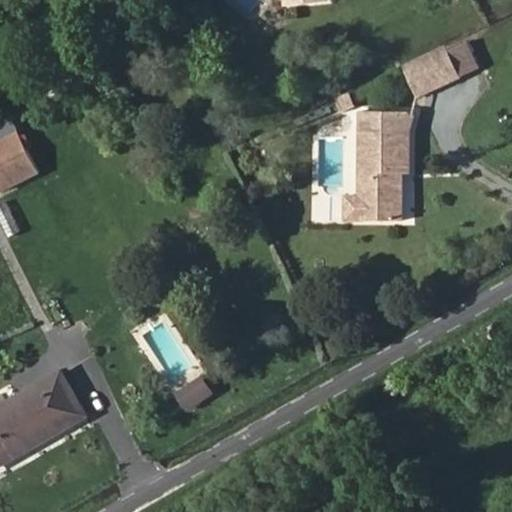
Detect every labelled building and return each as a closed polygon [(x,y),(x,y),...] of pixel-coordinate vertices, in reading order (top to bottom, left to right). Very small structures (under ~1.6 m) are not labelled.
[(457,57),(411,81),(427,110),(472,85),(457,57)] [(364,122),(357,187),(370,189),(367,213),(403,218),(410,169),(416,169),(422,128),(364,122)] [(52,169),(32,130),(0,146),(0,159),(15,188),(52,169)] [(370,189),(357,187),(345,186),(343,211),(367,213),(370,189)] [(8,201),(0,204),(0,219),(9,238),(23,232),(8,201)] [(0,408),(0,467),(93,413),(66,370),(0,408)] [(190,411),(217,392),(205,374),(177,393),(190,411)]
